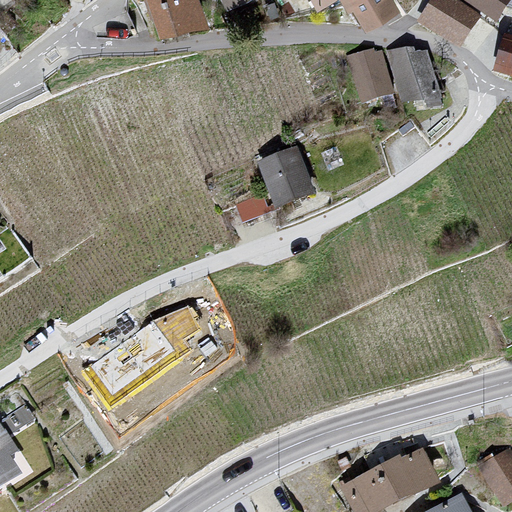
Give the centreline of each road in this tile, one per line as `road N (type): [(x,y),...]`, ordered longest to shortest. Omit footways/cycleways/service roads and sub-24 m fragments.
road 1 (residential): [(44,46),(113,52),(379,39),(439,55),(479,89),(462,125),(384,196),(279,245),(165,280),(0,379)]
road 2 (secondary): [(511,380),(318,434),(174,511)]
